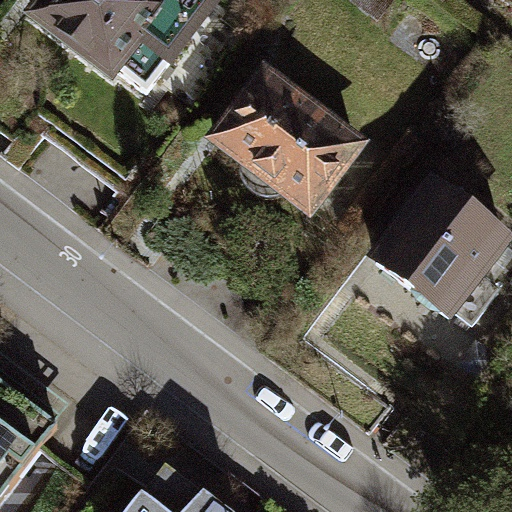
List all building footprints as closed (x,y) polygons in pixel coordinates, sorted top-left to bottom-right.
[(161,7),(151,0),(47,0),(35,17),(112,76),(119,67),(141,84),(179,34),(154,15),(161,7)] [(395,0),(348,0),(378,23),(395,0)] [(357,148),(265,80),(218,145),(245,165),(245,182),(253,194),(269,198),(287,195),(310,212),(357,148)] [(511,245),(511,233),(432,174),(366,260),(449,322),(455,315),(473,328),(500,292),(485,281),(511,245)] [(0,500),(56,428),(0,384),(0,500)] [(220,511),(166,470),(133,511),(220,511)]
